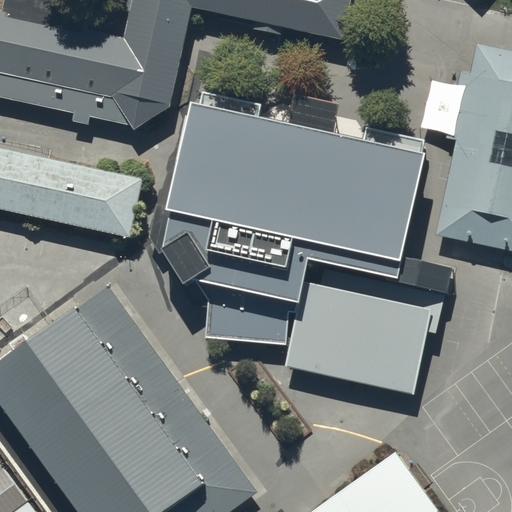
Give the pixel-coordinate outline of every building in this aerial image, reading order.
[(144,147),(179,124),(200,25),(354,58),(366,0),(144,0),(134,48),(74,35),(79,11),(29,0),(13,0),(8,23),(0,20),(0,109),(139,139),(144,147)] [(511,63),(484,57),(443,249),(511,264),(511,63)] [(269,123),(204,108),(170,255),(199,307),(215,308),(213,352),(294,359),(298,330),(305,331),(314,332),(324,292),(430,316),(448,321),(452,322),(463,279),(424,272),(440,189),(426,185),(433,160),(376,147),(374,154),(344,147),(349,126),(305,116),(299,137),(268,130),(269,123)] [(139,252),(152,193),(0,160),(0,222),(123,248),(139,252)] [(214,511),(253,511),(263,505),(109,290),(76,313),(219,509),(214,511)] [(314,332),(305,331),(293,382),(421,411),(435,350),(443,353),(448,321),(430,316),(324,292),(314,332)] [(0,413),(73,511),(214,511),(219,509),(76,313),(0,369),(0,413)] [(436,511),(398,459),(324,511),(436,511)] [(40,511),(6,464),(0,468),(0,511),(40,511)]
